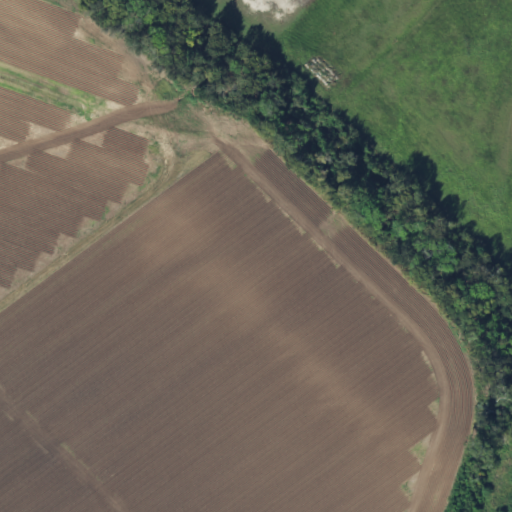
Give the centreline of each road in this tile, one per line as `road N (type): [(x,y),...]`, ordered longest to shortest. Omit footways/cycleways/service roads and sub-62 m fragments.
road 1 (residential): [(0,303),(152,192),(179,161),(154,139),(0,69)]
road 2 (residential): [(321,166),(392,165),(511,202)]
